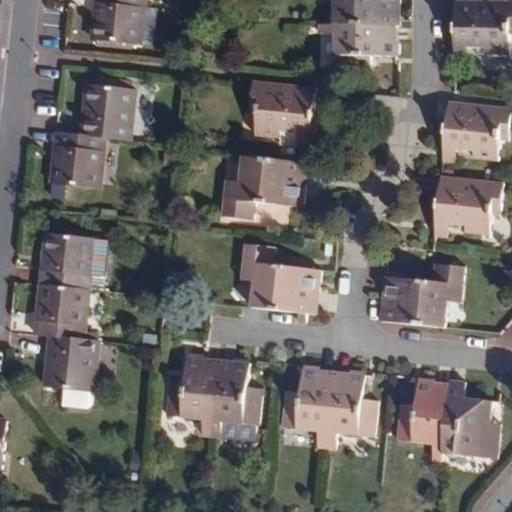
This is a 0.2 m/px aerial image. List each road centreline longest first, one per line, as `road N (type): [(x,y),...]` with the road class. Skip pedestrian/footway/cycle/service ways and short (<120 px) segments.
road 1 (residential): [(354,342),(361,236),(425,94),(426,0)]
road 2 (residential): [(0,186),(19,0)]
road 3 (residential): [(511,354),(354,342)]
